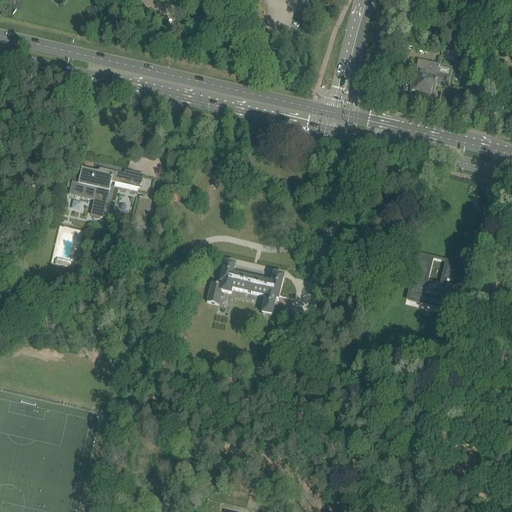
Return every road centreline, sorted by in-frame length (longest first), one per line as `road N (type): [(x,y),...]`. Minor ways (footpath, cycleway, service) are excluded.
road 1 (secondary): [(337,113),(0,35)]
road 2 (secondary): [(0,57),(333,132)]
road 3 (secondary): [(381,144),(511,175)]
road 4 (secondary): [(511,154),(385,124)]
